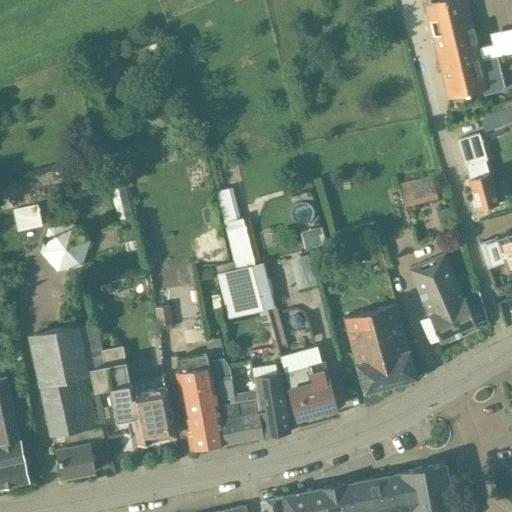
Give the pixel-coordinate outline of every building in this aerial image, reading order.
[(434,0),(425,2),(434,39),(473,30),(466,0),(434,0)] [(473,30),(434,39),(448,98),(483,89),(484,95),(501,90),(504,86),(497,56),(481,60),(473,30)] [(170,112),(161,103),(150,107),(147,118),(155,127),(167,123),(170,112)] [(511,118),(511,103),(479,115),(484,129),(511,118)] [(487,159),(479,132),(458,139),(469,178),(468,178),(477,209),(498,203),(489,172),(489,173),(485,159),(487,159)] [(438,198),(431,175),(397,183),(404,206),(438,198)] [(124,182),(108,186),(117,219),(132,215),(124,182)] [(96,188),(70,196),(78,222),(104,214),(96,188)] [(42,225),(37,203),(12,208),(17,230),(42,225)] [(40,256),(81,269),(92,233),(51,220),(40,256)] [(259,262),(250,224),(226,229),(234,261),(215,266),(217,273),(216,273),(228,319),(274,305),(264,261),(259,262)] [(323,242),(319,225),(299,230),(304,247),(323,242)] [(511,232),(498,237),(496,233),(493,235),(494,238),(480,243),(488,268),(505,263),(507,269),(511,267),(511,232)] [(380,247),(369,250),(371,260),(382,257),(380,247)] [(289,257),(297,287),(316,282),(307,252),(289,257)] [(464,298),(445,253),(408,269),(441,343),(477,327),(464,298)] [(164,267),(150,268),(152,290),(166,289),(164,267)] [(213,267),(200,269),(202,279),(214,277),(213,267)] [(416,376),(396,303),(344,317),(355,357),(364,391),(416,376)] [(168,304),(154,306),(157,323),(171,321),(168,304)] [(97,322),(28,335),(39,386),(59,382),(62,399),(42,403),(49,436),(65,434),(67,446),(57,447),(62,476),(94,470),(89,442),(104,439),(102,426),(98,427),(89,378),(91,377),(94,391),(102,389),(110,388),(102,349),(97,322)] [(319,343),(280,354),(285,372),(298,418),(337,407),(324,361),(319,343)] [(123,345),(102,349),(110,388),(110,387),(117,420),(134,416),(138,440),(156,437),(160,440),(169,438),(172,434),(175,433),(166,385),(131,391),(123,345)] [(226,442),(226,443),(230,442),(224,405),(217,406),(210,365),(208,354),(176,358),(178,371),(176,371),(190,448),(226,442)] [(224,357),(210,359),(212,368),(214,382),(218,381),(221,400),(229,399),(230,404),(224,405),(231,442),(263,436),(255,389),(234,393),(229,365),(224,357)] [(252,367),(255,389),(263,436),(291,432),(280,372),(277,373),(276,363),(258,366),(252,367)] [(19,437),(6,376),(0,377),(0,491),(2,491),(4,488),(5,485),(29,480),(19,437)] [(404,470),(410,498),(449,490),(445,462),(441,464),(406,470),(404,470)] [(412,511),(410,498),(404,470),(402,471),(402,473),(384,476),(383,476),(390,511),(412,511)] [(390,511),(383,476),(363,479),(369,511),(390,511)] [(343,482),(348,511),(369,511),(363,479),(363,480),(344,484),(344,482),(343,482)] [(328,511),(348,511),(343,482),(323,486),(328,511)] [(304,491),(307,511),(328,511),(323,486),(322,486),(323,488),(304,491)] [(453,511),(449,490),(410,498),(412,511),(453,511)] [(286,511),(307,511),(304,491),(283,495),(286,511)] [(284,511),(281,497),(260,501),(261,511),(284,511)]
